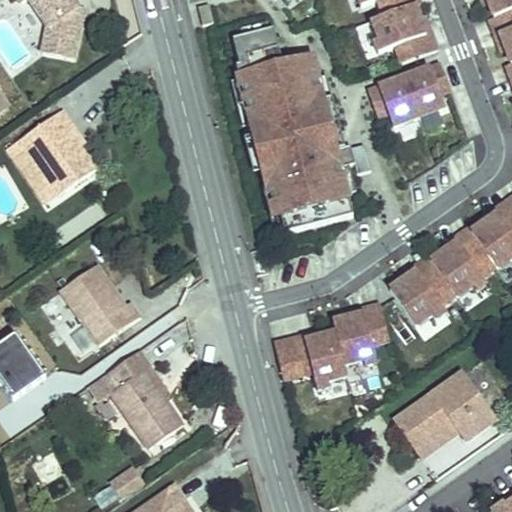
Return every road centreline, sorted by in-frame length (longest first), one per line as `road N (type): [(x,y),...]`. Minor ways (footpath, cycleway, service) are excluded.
road 1 (residential): [(239,308),(326,286),(477,182),(491,163),(492,139),(443,0)]
road 2 (tertiary): [(239,308),(154,0)]
road 3 (tertiary): [(291,511),(239,308)]
